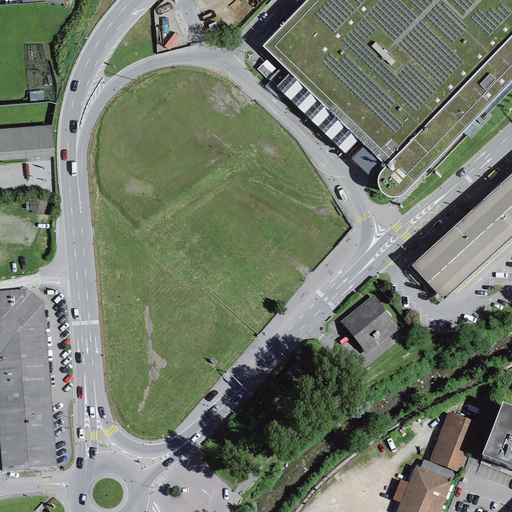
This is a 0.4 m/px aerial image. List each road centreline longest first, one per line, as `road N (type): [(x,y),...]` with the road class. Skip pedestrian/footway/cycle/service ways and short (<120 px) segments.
road 1 (secondary): [(134,0),(99,43),(74,106),(87,352)]
road 2 (secondary): [(242,386),(325,297),(511,134)]
road 3 (track): [(227,503),(263,461),(292,454),(440,334),(440,310)]
road 4 (secondary): [(87,352),(110,431),(144,452),(174,444),(242,386)]
road 5 (secondary): [(135,498),(242,386)]
road 6 (secondary): [(87,352),(83,474)]
